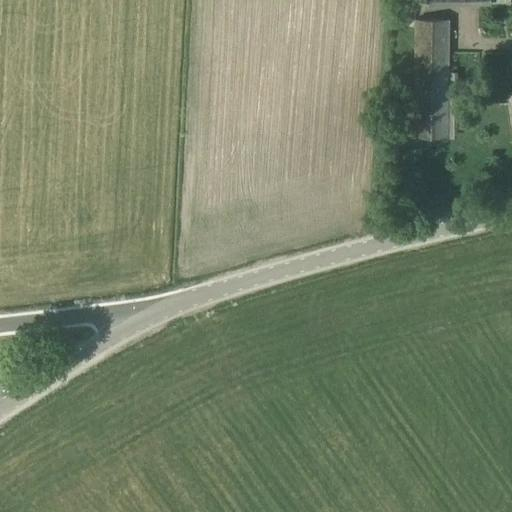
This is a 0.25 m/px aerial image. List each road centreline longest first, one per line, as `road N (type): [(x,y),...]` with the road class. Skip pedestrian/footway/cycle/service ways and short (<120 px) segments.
road 1 (unclassified): [(157,311),(289,268),(511,214)]
road 2 (unclassified): [(1,408),(157,311)]
road 3 (unclassified): [(0,326),(157,311)]
